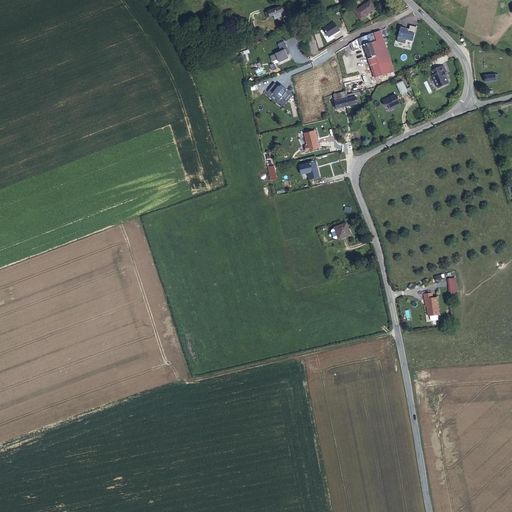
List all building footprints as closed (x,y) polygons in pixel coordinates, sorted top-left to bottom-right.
[(364,16),(375,8),(371,1),(355,11),(361,20),(365,17),(364,16)] [(275,18),(285,15),(282,6),(265,12),(267,18),(274,15),(275,18)] [(180,17),(187,12),(184,8),(178,13),(180,17)] [(401,28),(398,41),(406,43),(407,39),(414,41),(417,32),(401,28)] [(360,33),(364,45),(374,76),(375,78),(382,76),(371,42),(370,39),(371,39),(368,30),(360,33)] [(383,38),(371,42),(382,76),(394,72),(383,38)] [(280,62),(291,58),(285,41),(278,44),(281,51),(270,55),(273,61),(279,59),(280,62)] [(443,67),(431,72),(433,76),(432,77),(438,89),(446,85),(447,83),(445,78),(446,77),(445,74),(446,73),(443,67)] [(403,71),(396,72),(402,96),(409,95),(403,71)] [(265,94),(282,107),(292,93),(280,85),(280,86),(274,82),(265,94)] [(346,92),(333,95),(334,100),(337,109),(358,104),(355,93),(347,95),(346,92)] [(395,95),(382,101),(385,107),(388,106),(390,111),(400,106),(395,95)] [(317,126),(307,128),(310,140),(307,141),(309,146),(321,143),(317,126)] [(318,157),(308,159),(311,174),(322,172),(318,157)] [(352,235),(348,222),(334,226),(339,240),(352,235)] [(456,278),(449,279),(451,294),(457,293),(456,278)] [(428,316),(439,315),(437,297),(433,298),(432,293),(424,294),(425,299),(426,299),(428,316)]
